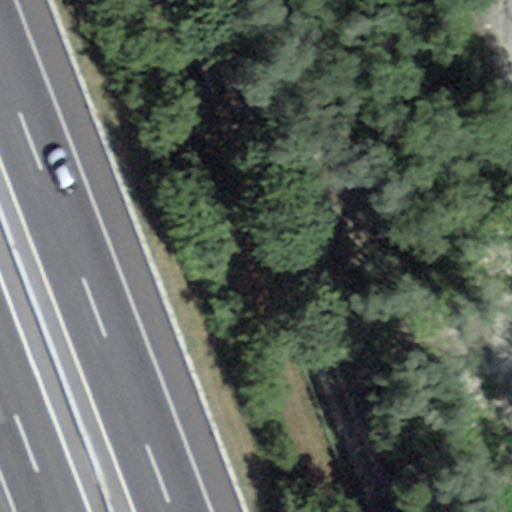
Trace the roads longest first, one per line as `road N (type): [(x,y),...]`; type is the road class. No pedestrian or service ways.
road 1 (track): [(198,0),(382,511)]
road 2 (motorway): [(159,511),(0,98)]
